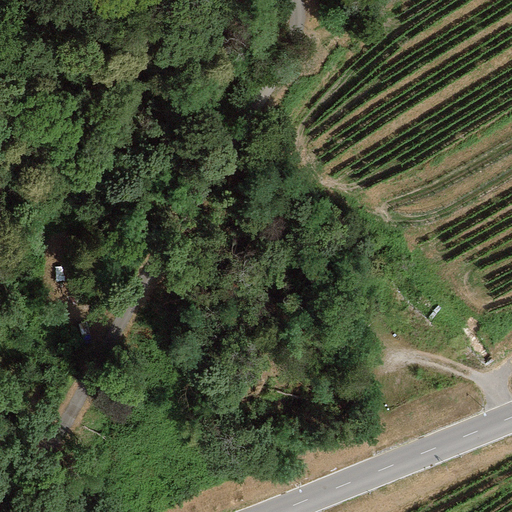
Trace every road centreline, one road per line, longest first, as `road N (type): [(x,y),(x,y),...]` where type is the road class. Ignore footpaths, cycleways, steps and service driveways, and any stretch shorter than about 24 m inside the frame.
road 1 (unclassified): [(0,502),(172,239)]
road 2 (tertiary): [(511,418),(280,511)]
road 3 (unclassified): [(280,57),(172,239)]
